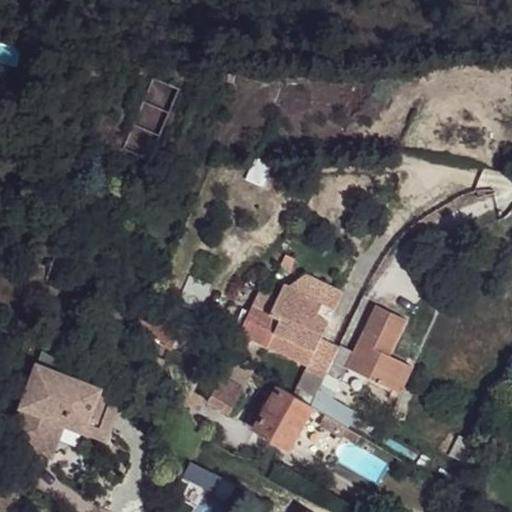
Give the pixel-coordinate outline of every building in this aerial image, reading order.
[(255,158),(240,191),(256,198),(271,165),(255,158)] [(334,287),(298,268),(284,282),(314,298),(326,304),(334,287)] [(338,363),(384,386),(397,360),(380,351),(397,319),(368,304),(345,349),(332,341),(331,344),(311,334),(315,326),(303,320),(314,298),(284,282),(277,280),(262,309),(273,315),(260,341),(299,361),(296,365),(315,375),(317,370),(331,377),(338,363)] [(326,304),(314,298),(303,320),(315,326),(326,304)] [(250,370),(226,357),(216,375),(238,388),(250,370)] [(397,360),(384,386),(394,392),(407,366),(397,360)] [(315,375),(296,365),(284,390),(302,401),(310,385),(315,375)] [(5,443),(40,455),(49,434),(44,432),(49,420),(61,424),(103,439),(118,397),(33,366),(5,443)] [(315,375),(310,385),(324,392),(331,377),(317,370),(315,375)] [(202,401),(224,412),(228,405),(238,388),(216,375),(202,401)] [(302,401),(272,384),(263,401),(253,419),(249,426),(282,443),(305,402),(302,401)] [(310,385),(302,401),(305,402),(317,412),(318,413),(339,424),(342,426),(344,427),(354,407),(324,392),(310,385)] [(339,424),(318,413),(312,424),(332,435),(339,424)] [(40,455),(49,459),(61,424),(49,420),(44,432),(49,434),(40,455)] [(454,431),(444,451),(459,458),(469,438),(454,431)]
